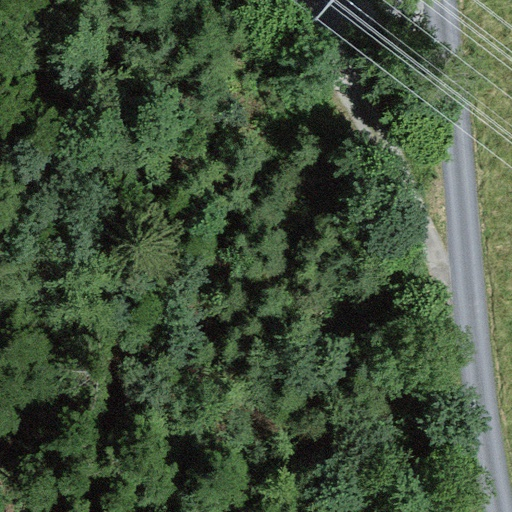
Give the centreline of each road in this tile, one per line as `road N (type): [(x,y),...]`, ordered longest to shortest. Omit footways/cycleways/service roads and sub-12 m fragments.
road 1 (unclassified): [(450,0),(511,491)]
road 2 (track): [(500,383),(398,170),(303,0)]
